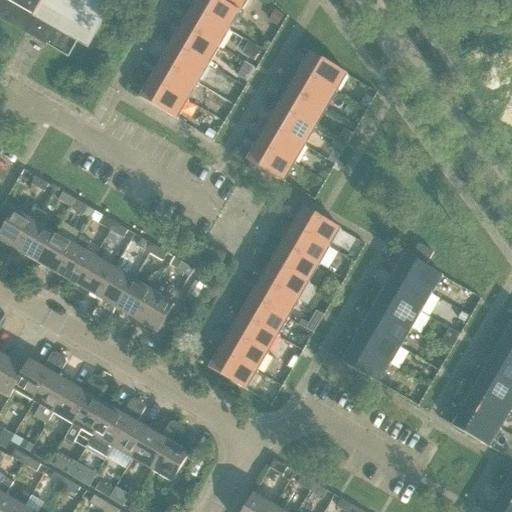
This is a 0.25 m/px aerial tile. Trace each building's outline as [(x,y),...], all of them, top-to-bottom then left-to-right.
[(0,0),(0,18),(70,60),(77,48),(88,54),(119,0),(0,0)] [(198,0),(193,9),(232,32),(250,0),(198,0)] [(221,50),(232,32),(193,9),(183,27),(221,50)] [(285,17),(276,12),(270,22),(279,28),(285,17)] [(511,24),(499,46),(511,53),(511,24)] [(164,27),(158,37),(165,41),(171,31),(164,27)] [(211,67),(221,50),(183,27),(172,45),(211,67)] [(255,62),(261,51),(249,44),(243,55),(255,62)] [(200,85),(211,67),(172,45),(162,62),(200,85)] [(511,53),(499,46),(485,70),(511,84),(511,53)] [(301,73),(339,95),(349,77),(312,55),(301,73)] [(258,60),(256,77),(267,78),(270,62),(258,60)] [(190,103),(200,85),(162,62),(151,80),(190,103)] [(245,63),(237,77),(247,83),(255,68),(245,63)] [(511,84),(485,70),(472,95),(506,113),(511,102),(511,84)] [(328,113),(339,95),(301,73),(291,90),(328,113)] [(179,121),(190,103),(151,80),(141,98),(179,121)] [(363,100),(371,105),(378,94),(369,89),(363,100)] [(318,131),(328,113),(291,90),(280,108),(318,131)] [(307,148),(318,131),(280,108),(269,126),(307,148)] [(229,129),(223,125),(216,121),(208,135),(221,143),(229,129)] [(296,166),(307,148),(269,126),(259,144),(296,166)] [(345,129),(339,140),(347,145),(354,134),(345,129)] [(335,141),(330,149),(342,155),(346,148),(335,141)] [(286,184),(296,166),(259,144),(248,162),(286,184)] [(235,172),(224,192),(242,202),(253,182),(235,172)] [(46,192),(51,185),(37,177),(33,185),(46,192)] [(251,214),(264,191),(254,186),(241,209),(251,214)] [(73,208),(78,201),(65,193),(60,200),(73,208)] [(86,216),(90,208),(78,201),(73,208),(86,216)] [(14,217),(0,241),(20,253),(21,253),(44,213),(44,212),(35,207),(28,219),(17,212),(5,205),(2,210),(14,217)] [(105,205),(100,214),(116,222),(121,213),(105,205)] [(304,209),(293,227),(332,249),(342,231),(304,209)] [(57,236),(45,229),(52,217),(44,213),(21,253),(40,265),(57,236)] [(113,231),(117,223),(104,216),(99,223),(113,231)] [(125,238),(130,231),(117,223),(113,231),(125,238)] [(293,227),(283,245),(321,267),(332,249),(293,227)] [(77,247),(76,247),(57,236),(40,265),(60,276),(77,247)] [(96,259),(86,253),(92,242),(82,236),(76,247),(77,247),(60,276),(79,288),(96,259)] [(151,254),(156,246),(143,239),(139,246),(151,254)] [(283,245),(273,263),(311,285),(321,267),(283,245)] [(420,245),(412,259),(427,267),(434,253),(420,245)] [(164,262),(169,254),(156,246),(151,254),(164,262)] [(406,256),(395,274),(434,297),(445,278),(427,267),(412,259),(406,255),(406,256)] [(176,258),(175,258),(171,265),(191,277),(196,269),(176,258)] [(116,270),(115,270),(96,259),(79,288),(99,299),(116,270)] [(270,266),(262,280),(300,303),(311,285),(273,263),(270,266)] [(118,310),(135,282),(116,270),(99,299),(118,310)] [(157,273),(154,278),(161,282),(165,275),(160,272),(157,273)] [(423,315),(434,297),(395,274),(385,292),(423,315)] [(138,322),(161,282),(154,278),(153,277),(146,288),(135,282),(118,310),(138,322)] [(256,290),(252,298),(290,321),(300,303),(262,280),(260,283),(258,288),(256,290)] [(170,287),(161,282),(138,322),(158,334),(175,305),(163,298),(170,287)] [(413,332),(423,315),(385,292),(374,310),(413,332)] [(246,309),(241,316),(280,338),(290,321),(252,298),(246,309)] [(403,350),(413,332),(374,310),(364,328),(403,350)] [(466,314),(462,320),(469,324),(472,318),(466,314)] [(241,316),(231,334),(269,356),(271,353),(280,338),(241,316)] [(392,368),(403,350),(364,328),(354,346),(392,368)] [(443,348),(452,353),(461,337),(453,332),(443,348)] [(231,334),(221,352),(259,374),(267,361),(268,358),(269,356),(231,334)] [(511,366),(511,342),(505,338),(495,356),(511,366)] [(491,354),(495,347),(486,341),(482,348),(491,354)] [(333,346),(329,353),(337,358),(341,350),(333,346)] [(382,386),(392,368),(354,346),(343,364),(382,386)] [(248,392),(259,374),(221,352),(210,370),(248,392)] [(35,403),(62,357),(58,355),(54,356),(45,370),(31,362),(26,371),(26,372),(15,392),(16,392),(35,403)] [(511,389),(511,366),(495,356),(484,374),(511,389)] [(48,426),(55,415),(71,386),(59,379),(68,364),(66,360),(62,357),(35,403),(41,407),(35,418),(48,426)] [(26,372),(26,371),(7,360),(0,371),(0,394),(11,401),(16,392),(15,392),(26,372)] [(511,413),(511,389),(484,374),(474,392),(511,413)] [(464,375),(460,383),(470,388),(474,381),(464,375)] [(74,426),(101,380),(98,378),(93,380),(84,394),(71,386),(55,415),(74,426)] [(94,437),(111,409),(98,402),(107,387),(106,383),(101,380),(74,426),(66,440),(75,444),(83,431),(94,437)] [(502,432),(511,415),(511,413),(474,392),(464,410),(502,432)] [(114,449),(140,403),(136,401),(131,402),(123,416),(111,409),(94,437),(88,447),(108,459),(114,449)] [(133,461),(150,432),(138,425),(146,410),(145,406),(140,403),(114,449),(133,461)] [(492,450),(502,432),(464,410),(453,428),(492,450)] [(153,472),(180,426),(176,424),(171,425),(162,439),(150,432),(133,461),(153,472)] [(180,426),(153,472),(173,484),(190,455),(177,448),(185,433),(184,428),(180,426)] [(0,431),(0,445),(8,450),(14,440),(0,431)] [(21,448),(31,454),(35,448),(25,442),(21,448)] [(25,465),(30,457),(17,450),(13,458),(25,465)] [(57,456),(52,465),(72,476),(76,468),(57,456)] [(30,457),(25,465),(39,473),(42,465),(30,457)] [(284,476),(289,468),(276,460),(271,468),(284,476)] [(96,479),(77,468),(76,468),(72,476),(91,487),(96,479)] [(65,488),(69,480),(56,473),(52,481),(65,488)] [(312,492),(316,484),(303,477),(299,484),(312,492)] [(0,508),(6,498),(14,483),(5,478),(0,487),(0,508)] [(511,478),(503,494),(511,499),(511,478)] [(69,480),(65,488),(78,496),(82,488),(69,480)] [(111,499),(116,491),(101,482),(97,491),(111,499)] [(325,499),(329,492),(316,484),(312,492),(325,499)] [(116,491),(111,499),(125,507),(130,499),(131,496),(117,488),(116,491)] [(24,511),(26,509),(27,510),(33,498),(33,497),(25,492),(18,505),(6,498),(0,508),(0,511),(24,511)] [(492,511),(511,511),(511,499),(503,494),(492,511)] [(104,510),(108,503),(96,496),(91,503),(104,510)] [(186,511),(192,502),(182,496),(175,506),(184,511),(186,511)] [(273,511),(276,509),(255,497),(246,511),(273,511)] [(346,511),(352,511),(355,507),(343,499),(338,507),(346,511)] [(108,503),(104,510),(106,511),(120,511),(121,511),(108,503)]
